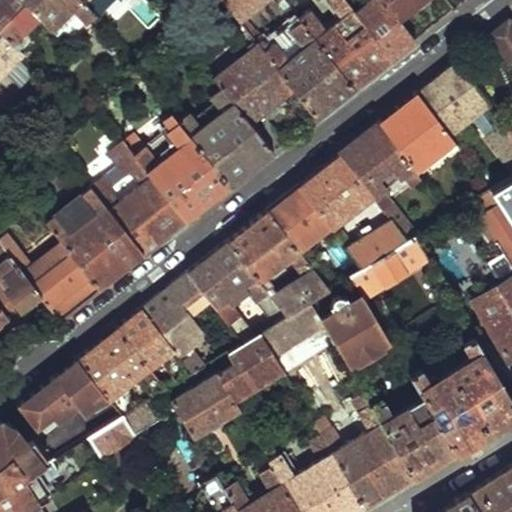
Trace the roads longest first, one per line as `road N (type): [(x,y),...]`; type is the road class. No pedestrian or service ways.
road 1 (residential): [(0,387),(504,0)]
road 2 (residential): [(511,433),(386,511)]
